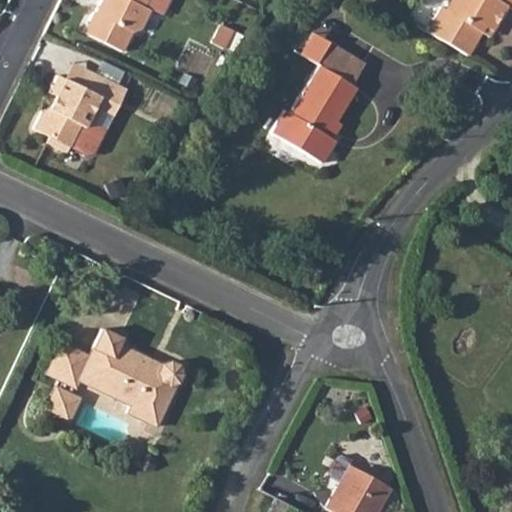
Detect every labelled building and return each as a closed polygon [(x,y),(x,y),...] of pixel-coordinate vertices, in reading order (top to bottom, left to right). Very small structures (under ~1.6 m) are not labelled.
[(89,11),(78,33),(118,52),(129,31),(137,31),(146,11),(159,17),(167,0),(99,0),(93,13),(89,11)] [(426,33),(436,39),(462,0),(451,0),(445,13),(439,10),(426,33)] [(511,0),(462,0),(436,39),(469,60),(484,33),(491,37),(506,10),(511,12),(511,0)] [(312,66),(325,43),(310,34),(297,57),(312,66)] [(312,66),(315,68),(287,116),(278,112),(266,133),(317,165),(329,143),(324,140),(353,90),(349,88),(361,64),(325,43),(312,66)] [(122,71),(99,60),(92,75),(114,86),(122,71)] [(61,79),(84,90),(92,75),(69,64),(61,79)] [(100,110),(111,115),(123,90),(114,86),(92,75),(84,90),(61,79),(55,77),(46,94),(56,99),(51,112),(41,106),(30,130),(46,138),(43,145),(64,155),(68,147),(86,156),(93,154),(104,129),(93,124),(100,110)] [(111,115),(100,110),(93,124),(104,129),(111,115)] [(114,344),(117,339),(100,330),(86,361),(74,355),(72,360),(54,351),(42,378),(71,392),(75,383),(126,408),(123,416),(154,429),(175,381),(173,365),(162,359),(159,365),(155,372),(111,351),(114,344)] [(114,344),(111,351),(155,372),(159,365),(114,344)] [(57,425),(68,402),(50,393),(40,416),(57,425)] [(57,425),(66,430),(78,406),(68,402),(57,425)] [(331,510),(333,511),(380,511),(393,493),(355,469),(358,465),(348,459),(343,460),(334,475),(335,480),(350,489),(347,493),(342,490),(331,510)] [(274,511),(306,511),(307,511),(284,497),(274,511)]
